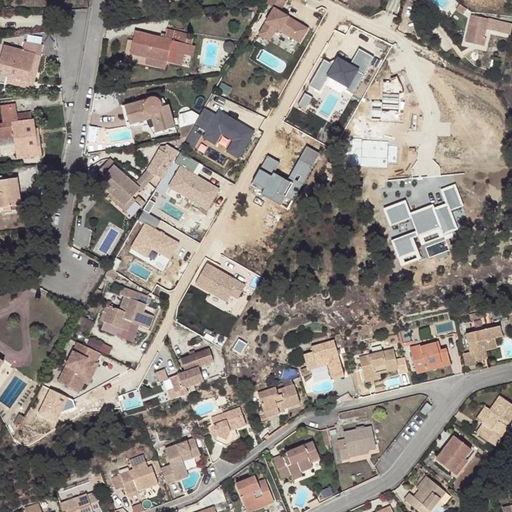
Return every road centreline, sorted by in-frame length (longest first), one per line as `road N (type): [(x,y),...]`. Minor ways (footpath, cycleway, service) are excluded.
road 1 (residential): [(141,372),(340,10)]
road 2 (residential): [(156,511),(192,498),(302,419),(427,387),(463,387)]
road 3 (residential): [(60,260),(97,0)]
road 4 (residential): [(330,511),(384,484),(463,387)]
